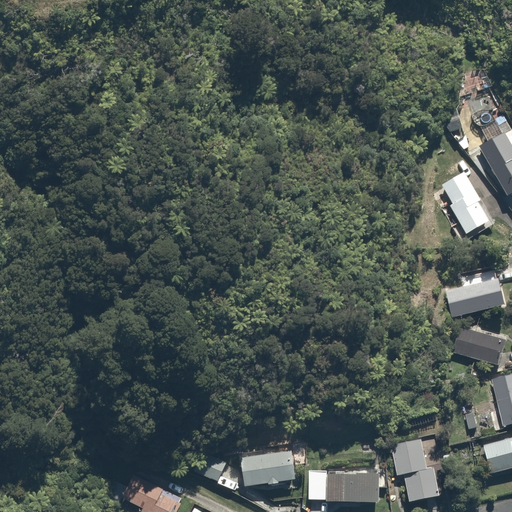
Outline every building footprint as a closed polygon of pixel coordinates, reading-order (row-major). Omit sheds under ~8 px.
[(511,129),(479,148),(508,197),(504,200),(511,211),(511,129)] [(464,135),(455,141),(463,151),(471,145),(464,135)] [(492,221),(467,174),(431,194),(440,210),(449,205),(466,235),(492,221)] [(452,315),(455,315),(503,304),(496,272),(445,283),(452,315)] [(507,340),(463,326),(455,355),(499,368),(507,340)] [(511,374),(491,380),(504,428),(511,426),(511,374)] [(422,440),(390,446),(396,476),(405,474),(410,502),(439,497),(433,467),(427,468),(422,440)] [(511,440),(484,447),(490,475),(511,470),(511,440)] [(292,449),(240,456),(244,489),(297,482),(292,449)] [(206,450),(196,472),(218,482),(228,460),(206,450)] [(324,472),(307,472),(308,500),(325,500),(324,472)] [(164,489),(135,474),(123,499),(141,508),(139,511),(172,511),(178,502),(161,494),(164,489)] [(380,474),(327,474),(328,503),(380,503),(380,474)] [(116,508),(127,487),(114,481),(103,502),(116,508)]
